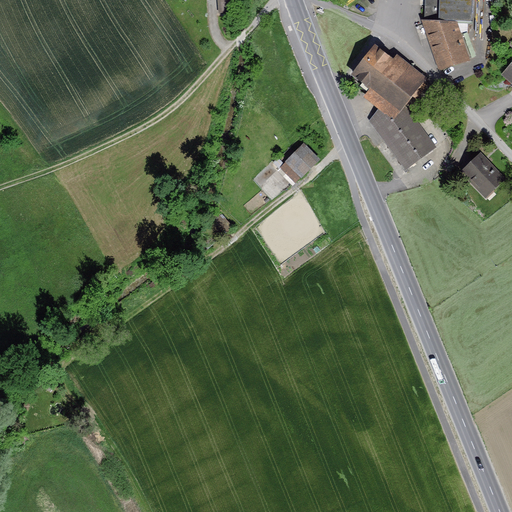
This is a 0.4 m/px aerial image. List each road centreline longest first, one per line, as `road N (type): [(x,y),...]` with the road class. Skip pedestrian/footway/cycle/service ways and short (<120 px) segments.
road 1 (tertiary): [(500,511),(293,0)]
road 2 (track): [(276,0),(176,107),(62,168),(0,189)]
